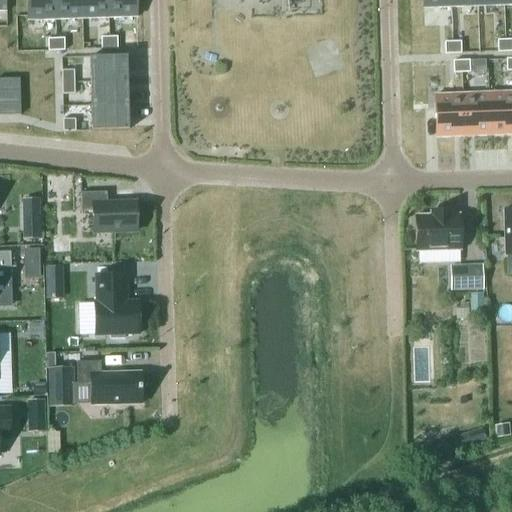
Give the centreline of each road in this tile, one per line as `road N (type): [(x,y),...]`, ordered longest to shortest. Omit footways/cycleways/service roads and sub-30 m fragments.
road 1 (residential): [(168,417),(162,173)]
road 2 (residential): [(162,173),(390,184)]
road 3 (residential): [(386,0),(390,184)]
road 4 (residential): [(162,173),(157,0)]
road 5 (residential): [(0,153),(162,173)]
road 6 (residential): [(390,184),(396,337)]
road 7 (residential): [(390,184),(511,180)]
